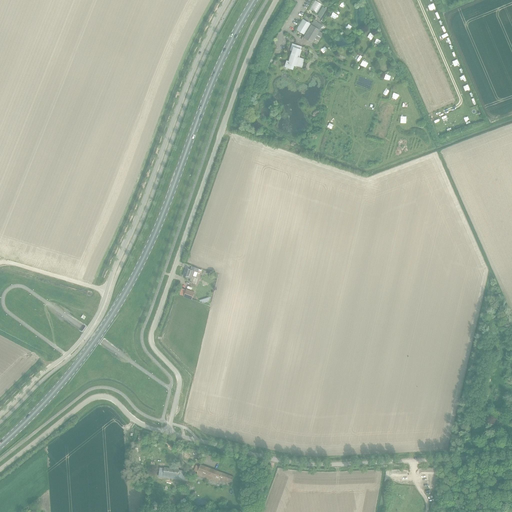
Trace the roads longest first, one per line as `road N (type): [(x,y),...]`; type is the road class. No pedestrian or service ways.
road 1 (primary): [(254,0),(120,301),(62,381),(0,444)]
road 2 (unclassified): [(167,431),(178,379),(151,333),(243,64),(276,0)]
road 3 (unclassified): [(511,458),(314,465),(167,431)]
road 4 (unclassified): [(227,0),(106,291)]
road 5 (unclassified): [(0,469),(93,397),(167,431)]
road 6 (unclassified): [(106,291),(78,342),(0,414)]
